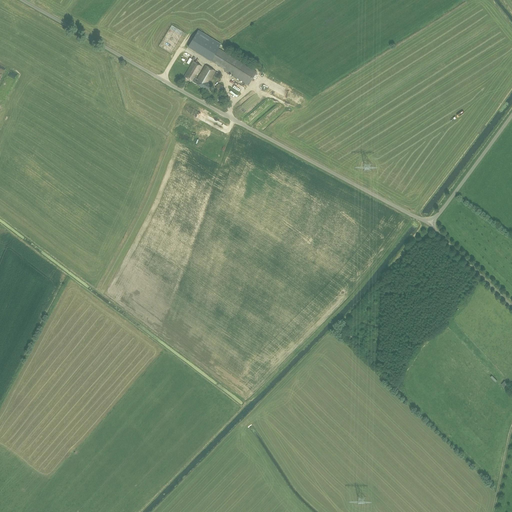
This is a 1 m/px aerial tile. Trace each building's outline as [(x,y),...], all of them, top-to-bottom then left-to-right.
[(200,37),(193,56),(201,59),(208,40),(200,37)] [(257,72),(218,48),(211,60),(225,69),(225,70),(249,85),(257,72)] [(195,83),(208,91),(211,86),(208,84),(215,72),(205,66),(197,80),(195,79),(202,67),(193,62),(184,77),(195,83)] [(232,89),(240,92),(243,85),(235,82),(232,89)] [(218,84),(215,88),(217,92),(223,91),(223,86),(218,84)] [(259,132),(285,111),(281,106),(255,127),(259,132)] [(263,107),(252,117),(256,121),(267,111),(263,107)] [(205,122),(208,117),(194,108),(191,113),(205,122)] [(209,125),(217,127),(218,122),(211,119),(209,125)]
